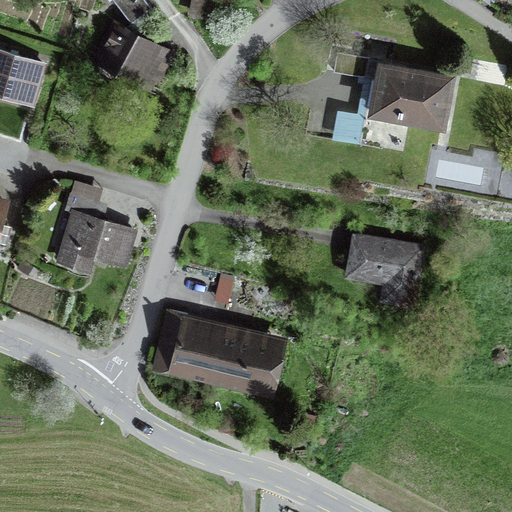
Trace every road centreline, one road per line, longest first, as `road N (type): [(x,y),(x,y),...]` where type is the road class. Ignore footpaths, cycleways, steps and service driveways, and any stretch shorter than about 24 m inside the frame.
road 1 (residential): [(103,395),(142,327),(210,83),(314,0)]
road 2 (unclassified): [(103,395),(182,446),(296,485),(347,511)]
